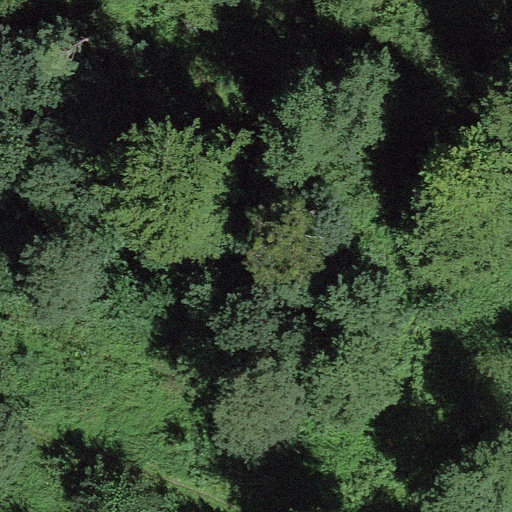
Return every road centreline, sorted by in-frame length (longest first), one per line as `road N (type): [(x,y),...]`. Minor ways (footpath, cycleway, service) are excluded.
road 1 (track): [(382,511),(421,473),(435,438),(439,348),(418,301),(366,219),(177,52),(103,0)]
road 2 (track): [(0,423),(211,511)]
